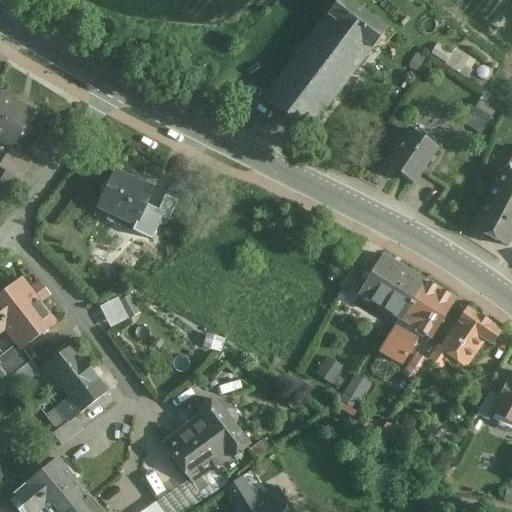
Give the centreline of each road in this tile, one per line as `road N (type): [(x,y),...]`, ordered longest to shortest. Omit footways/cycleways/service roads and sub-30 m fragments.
road 1 (tertiary): [(511,300),(440,252),(113,81)]
road 2 (residential): [(149,407),(11,228)]
road 3 (residential): [(11,228),(113,81)]
road 4 (tertiary): [(113,81),(0,11)]
